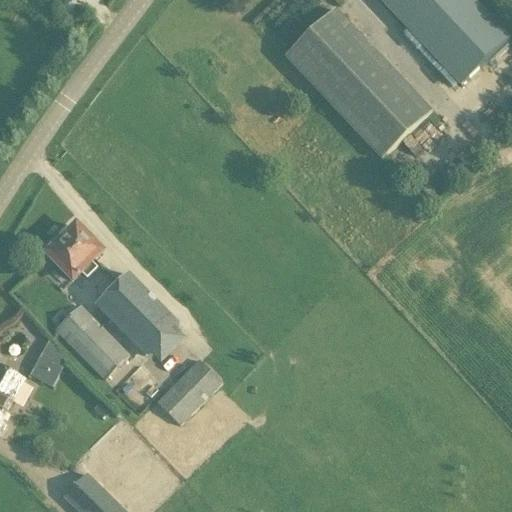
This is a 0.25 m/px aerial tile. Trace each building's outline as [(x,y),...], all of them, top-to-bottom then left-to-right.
[(376,0),(460,89),(511,41),(473,0),(376,0)] [(335,13),(285,61),(382,164),(432,117),(335,13)] [(102,255),(76,229),(48,257),(73,283),(102,255)] [(82,307),(56,333),(106,383),(131,357),(105,331),(111,326),(144,360),(179,326),(130,275),(95,310),(96,311),(90,317),(82,307)] [(50,345),(32,377),(55,389),(66,369),(50,345)] [(180,429),(200,409),(222,386),(199,363),(156,405),(180,429)] [(0,424),(0,423),(23,383),(0,369),(0,438),(6,427),(0,424)] [(75,511),(123,511),(87,476),(64,501),(75,511)]
